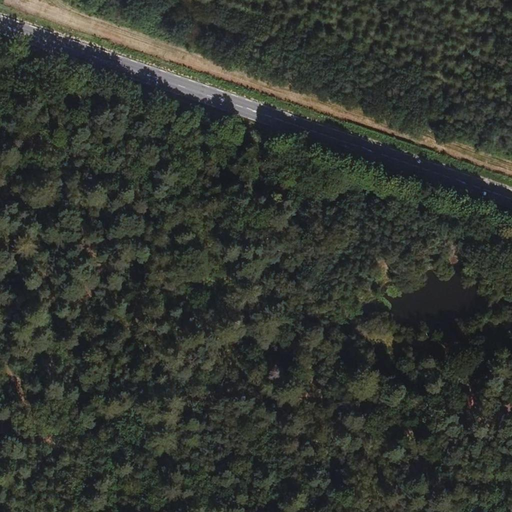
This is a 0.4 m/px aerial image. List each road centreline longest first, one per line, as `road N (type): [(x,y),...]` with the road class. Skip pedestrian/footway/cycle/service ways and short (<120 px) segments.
road 1 (primary): [(511,199),(0,24)]
road 2 (track): [(511,163),(41,0)]
